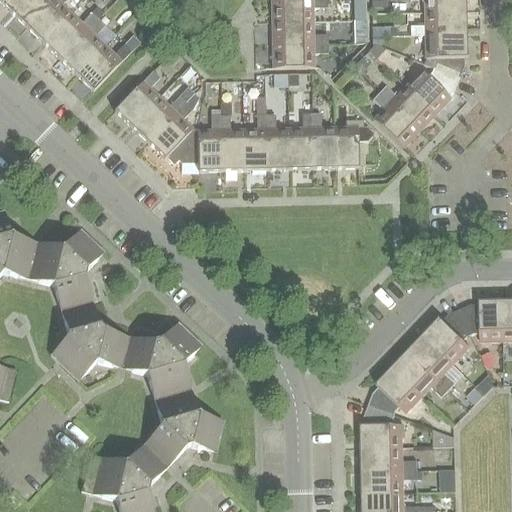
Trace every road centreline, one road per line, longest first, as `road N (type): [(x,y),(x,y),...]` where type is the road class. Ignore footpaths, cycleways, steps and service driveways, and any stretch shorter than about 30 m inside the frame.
road 1 (residential): [(293,398),(256,335),(18,108)]
road 2 (residential): [(293,398),(356,363),(444,274),(511,270)]
